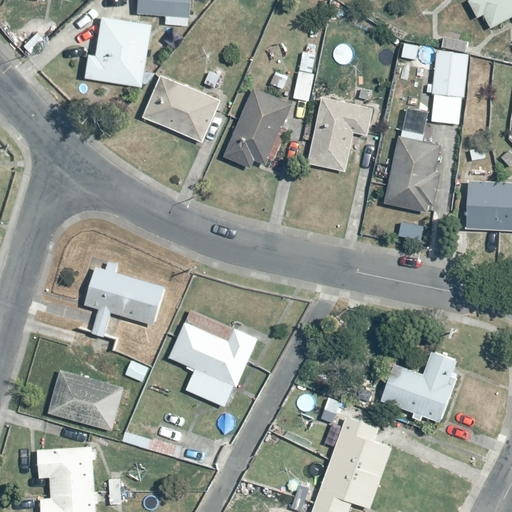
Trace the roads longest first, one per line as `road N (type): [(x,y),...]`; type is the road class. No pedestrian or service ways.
road 1 (residential): [(511,305),(224,242),(116,196),(65,163)]
road 2 (residential): [(0,342),(40,202),(65,163)]
